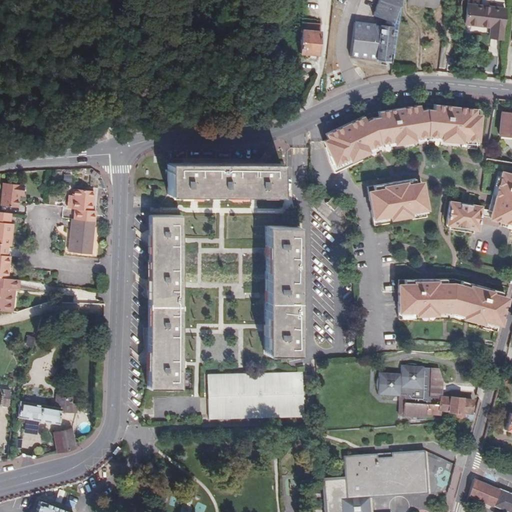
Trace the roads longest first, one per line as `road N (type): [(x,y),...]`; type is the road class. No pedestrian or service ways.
road 1 (tertiary): [(0,486),(76,467),(110,431),(119,148)]
road 2 (tertiary): [(119,148),(137,140),(246,139),(358,95)]
road 3 (residential): [(468,460),(511,299)]
road 4 (tertiary): [(358,95),(411,84),(511,89)]
road 5 (track): [(119,148),(111,0)]
road 6 (tertiary): [(0,162),(119,148)]
